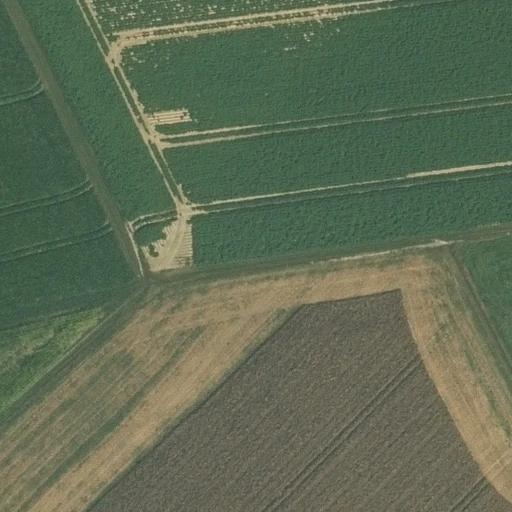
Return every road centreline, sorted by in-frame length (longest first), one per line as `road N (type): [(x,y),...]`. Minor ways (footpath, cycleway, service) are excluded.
road 1 (track): [(9,0),(151,282),(511,231)]
road 2 (track): [(151,282),(0,421)]
road 3 (track): [(511,375),(442,240)]
